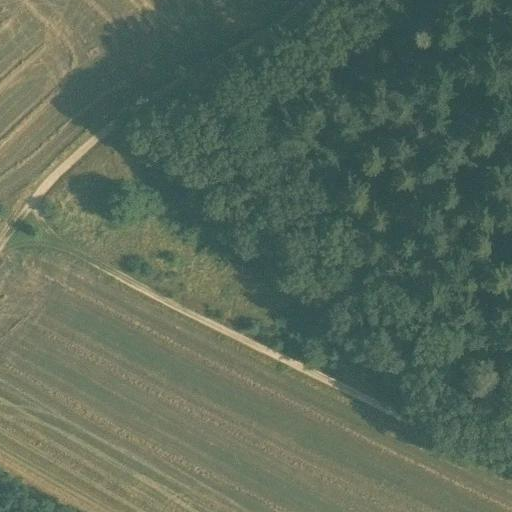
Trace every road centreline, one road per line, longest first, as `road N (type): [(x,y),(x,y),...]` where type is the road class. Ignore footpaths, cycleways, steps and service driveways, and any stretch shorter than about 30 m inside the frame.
road 1 (track): [(16,222),(511,471)]
road 2 (track): [(16,222),(121,116),(320,0)]
